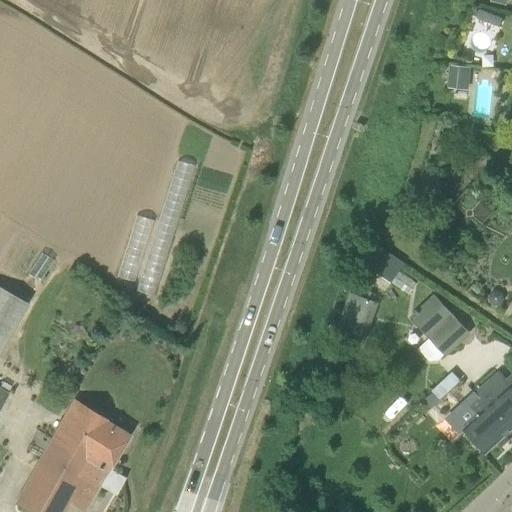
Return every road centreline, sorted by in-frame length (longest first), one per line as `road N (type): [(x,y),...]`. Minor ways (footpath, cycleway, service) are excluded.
road 1 (primary): [(209,511),(381,0)]
road 2 (primary): [(345,0),(180,511)]
road 3 (track): [(289,0),(270,60),(220,109),(189,107),(14,0)]
